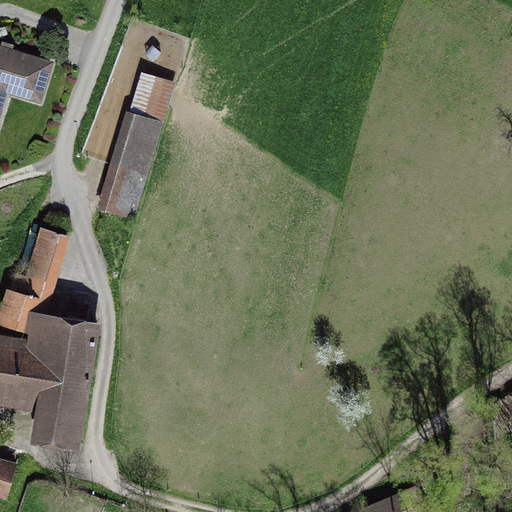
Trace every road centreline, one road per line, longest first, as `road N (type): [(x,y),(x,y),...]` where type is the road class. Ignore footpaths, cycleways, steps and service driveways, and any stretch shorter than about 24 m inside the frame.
road 1 (unclassified): [(118,0),(57,164),(107,302),(92,428)]
road 2 (track): [(288,511),(511,343)]
road 3 (track): [(92,428),(118,481),(241,511)]
